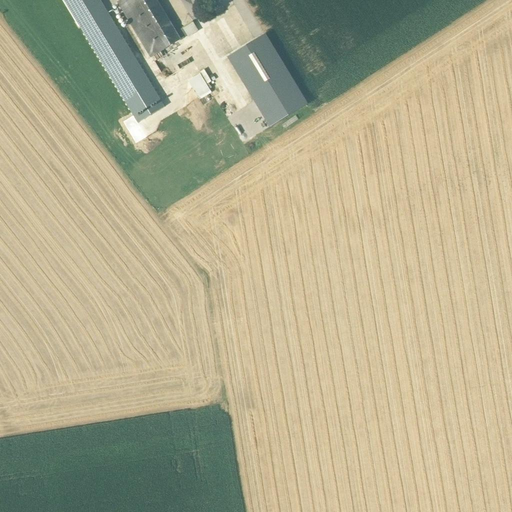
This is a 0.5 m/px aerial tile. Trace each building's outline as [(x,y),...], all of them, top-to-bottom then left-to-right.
[(100,0),(63,0),(79,26),(92,18),(151,115),(165,107),(100,0)] [(131,0),(122,0),(118,2),(125,13),(135,7),(131,0)] [(166,16),(155,0),(131,0),(135,7),(162,51),(180,40),(176,33),(166,16)] [(162,51),(135,7),(125,13),(152,58),(162,51)] [(180,30),(170,13),(166,16),(176,33),(180,30)] [(193,24),(184,30),(189,37),(198,31),(193,24)] [(180,30),(176,33),(180,40),(186,37),(181,29),(180,30)] [(237,57),(223,66),(246,103),(260,94),(237,57)] [(239,107),(215,67),(202,76),(225,116),(239,107)]
